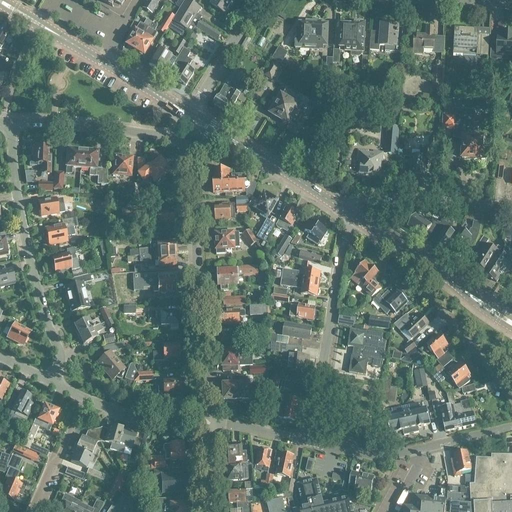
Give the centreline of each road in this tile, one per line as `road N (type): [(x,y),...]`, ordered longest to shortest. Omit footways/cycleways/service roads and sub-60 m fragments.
road 1 (residential): [(205,425),(187,145),(7,122)]
road 2 (residential): [(54,383),(57,351),(31,270),(7,122)]
road 3 (residential): [(309,442),(354,215)]
road 4 (secondary): [(191,117),(0,0)]
road 5 (secondary): [(354,215),(191,117)]
road 6 (residential): [(354,215),(379,197),(511,209)]
road 7 (residential): [(191,117),(255,0)]
road 8 (residential): [(205,425),(152,423),(83,397)]
road 9 (residential): [(33,511),(83,397)]
road 10 (secondary): [(456,285),(354,215)]
